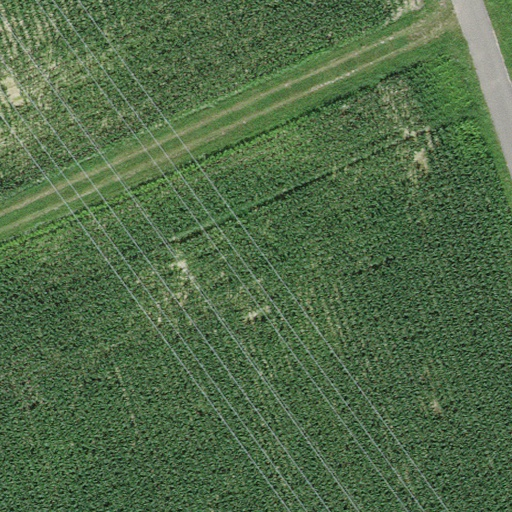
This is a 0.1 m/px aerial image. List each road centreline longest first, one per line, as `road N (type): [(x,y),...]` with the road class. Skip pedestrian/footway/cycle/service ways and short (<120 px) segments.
road 1 (track): [(472,17),(0,217)]
road 2 (track): [(511,132),(465,0)]
